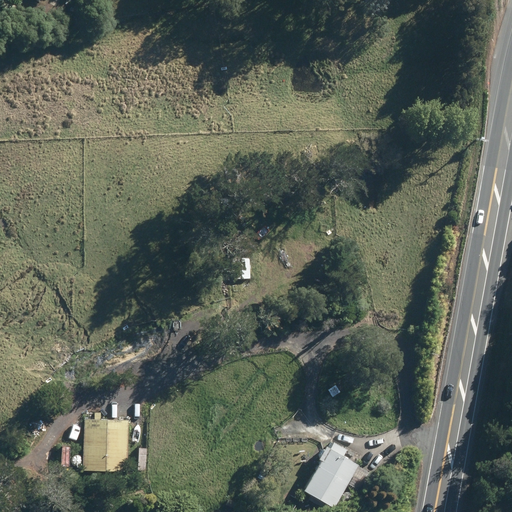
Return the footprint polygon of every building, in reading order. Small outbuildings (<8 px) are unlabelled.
[(249,255),(229,256),(230,278),(250,277),(249,255)] [(127,418),(83,418),(82,468),(126,468),(127,418)] [(321,445),(297,488),(330,507),(355,463),(321,445)] [(68,446),(56,446),(56,466),(67,466),(68,446)] [(144,469),(144,447),(135,447),(135,468),(144,469)]
